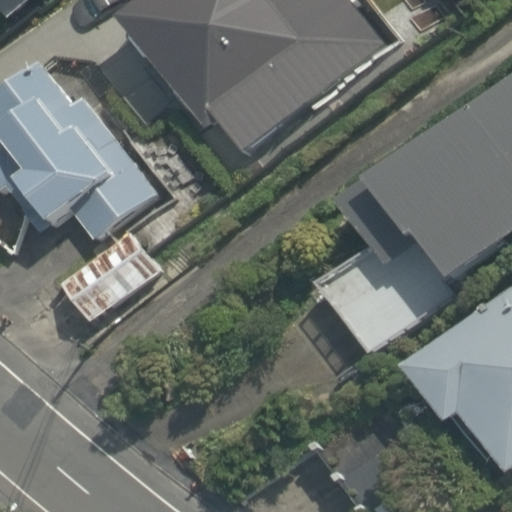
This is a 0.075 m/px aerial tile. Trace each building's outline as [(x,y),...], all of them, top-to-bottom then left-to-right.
[(0,0),(0,19),(12,33),(49,0),(0,0)] [(288,0),(178,0),(121,46),(206,151),(330,51),(288,0)] [(452,0),(460,9),(471,0),(452,0)] [(26,203),(59,240),(75,226),(102,257),(169,199),(50,61),(0,104),(0,202),(12,216),(26,203)] [(424,263),(449,295),(511,245),(511,74),(336,214),(371,257),(394,287),(424,263)] [(158,282),(135,245),(67,289),(90,325),(158,282)] [(394,287),(371,257),(319,298),(368,359),(449,295),(424,263),(394,287)] [(511,308),(413,384),(457,441),(470,431),(511,486),(511,308)]
